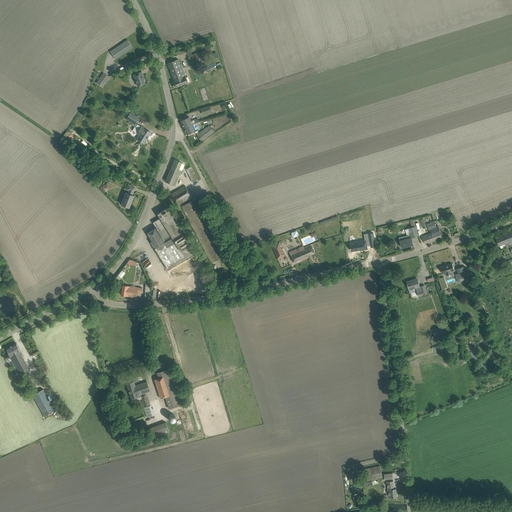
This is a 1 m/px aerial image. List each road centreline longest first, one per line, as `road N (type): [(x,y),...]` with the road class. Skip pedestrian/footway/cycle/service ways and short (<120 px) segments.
road 1 (tertiary): [(90,286),(122,257),(169,148),(169,103),(132,0)]
road 2 (unclassified): [(409,511),(380,263)]
road 3 (unclassified): [(255,288),(117,305),(90,286)]
road 4 (unclassified): [(380,263),(511,220)]
road 5 (unclassified): [(255,288),(380,263)]
